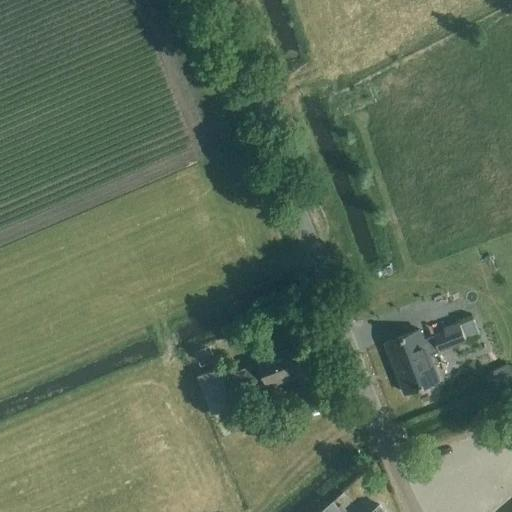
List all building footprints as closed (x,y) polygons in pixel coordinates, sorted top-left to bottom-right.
[(474,321),(460,326),(466,341),(480,335),(474,321)] [(429,355),(466,341),(460,326),(459,322),(443,328),(445,333),(423,341),(420,331),(386,344),(406,395),(439,382),(429,355)] [(281,380),(296,374),(287,350),(258,361),(259,362),(239,369),(236,361),(228,364),(198,375),(212,413),(242,402),(240,396),(249,393),(246,385),(265,378),(268,387),(280,382),(281,380)] [(503,366),(489,372),(497,389),(511,383),(511,382),(511,372),(508,364),(503,366)] [(470,452),(511,436),(511,424),(466,442),(470,452)] [(341,511),(332,502),(321,511),(341,511)]
